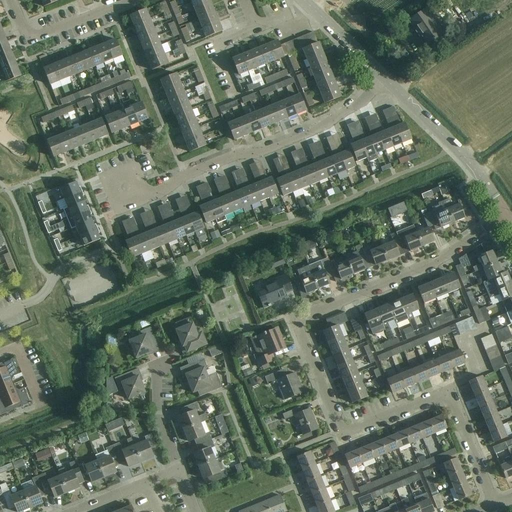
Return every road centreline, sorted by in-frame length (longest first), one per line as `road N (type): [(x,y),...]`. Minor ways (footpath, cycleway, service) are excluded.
road 1 (residential): [(337,423),(299,331),(301,318),(447,257),(505,212)]
road 2 (residential): [(150,197),(185,173),(329,124),(384,79)]
road 3 (residential): [(337,423),(348,431),(445,395),(494,505)]
road 4 (tertiary): [(487,188),(384,79)]
road 5 (residential): [(12,0),(26,33),(37,36),(129,0)]
